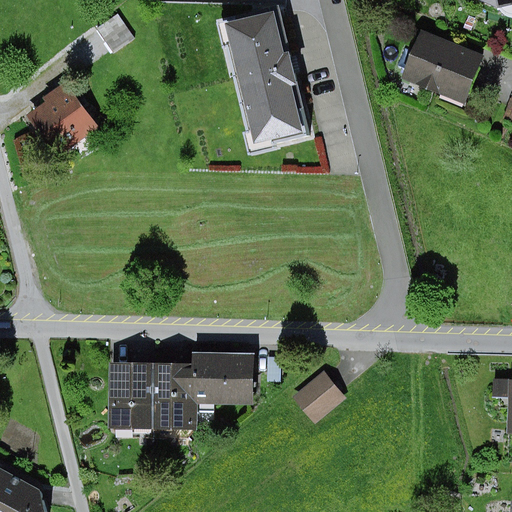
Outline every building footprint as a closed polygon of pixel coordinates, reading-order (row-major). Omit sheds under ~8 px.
[(495,9),(511,5),(511,0),(472,0),(473,1),(495,9)] [(121,40),(142,24),(132,10),(111,26),(121,40)] [(270,13),(220,25),(249,146),(299,134),(270,13)] [(482,57),(422,35),(403,87),(464,109),(482,57)] [(110,120),(80,81),(39,111),(69,151),(110,120)] [(195,354),(195,367),(194,406),(255,407),(256,355),(195,354)] [(281,358),(267,358),(266,381),(281,381),(281,358)] [(153,428),(154,366),(112,365),(111,428),(153,428)] [(194,406),(195,367),(154,366),(153,428),(194,429),(194,406)] [(312,423),(344,397),(324,372),(292,398),(312,423)] [(4,461),(0,469),(0,511),(63,511),(54,488),(4,461)]
